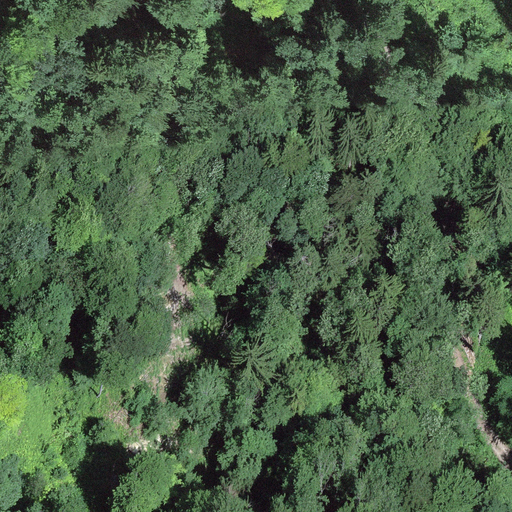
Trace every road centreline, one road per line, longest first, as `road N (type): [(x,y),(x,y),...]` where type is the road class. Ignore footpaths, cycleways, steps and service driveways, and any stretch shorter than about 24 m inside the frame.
road 1 (track): [(511,464),(444,326),(441,261),(452,217),(420,133),(379,68),(387,0)]
road 2 (track): [(96,511),(79,265),(105,160)]
